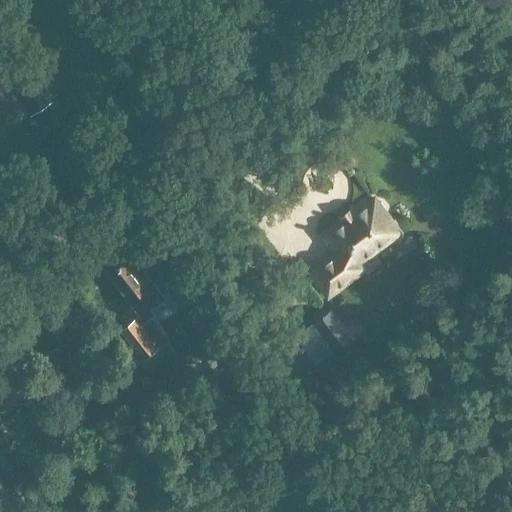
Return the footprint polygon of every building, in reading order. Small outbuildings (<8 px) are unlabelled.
[(55,100),(23,52),(0,66),(0,68),(31,116),(55,100)] [(400,230),(385,211),(386,207),(381,200),(377,200),(375,197),(370,200),(366,199),(359,205),(359,208),(323,235),(336,252),(310,271),(328,295),(365,267),(360,260),(400,230)] [(107,272),(105,274),(137,316),(119,331),(141,360),(157,348),(140,326),(153,316),(149,311),(164,299),(130,255),(120,262),(115,260),(107,267),(107,272)] [(313,323),(332,351),(354,335),(334,308),(313,323)] [(245,339),(224,348),(237,377),(257,369),(245,339)] [(7,358),(0,364),(0,405),(0,418),(3,422),(27,401),(17,390),(27,381),(7,358)] [(53,444),(74,426),(54,404),(33,422),(53,444)] [(23,477),(4,492),(19,511),(34,511),(44,504),(23,477)]
